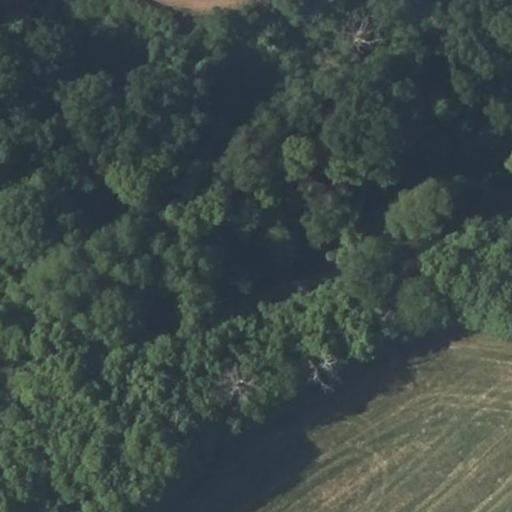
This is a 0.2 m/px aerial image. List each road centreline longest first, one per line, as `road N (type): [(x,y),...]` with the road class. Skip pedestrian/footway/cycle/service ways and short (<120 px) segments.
road 1 (unclassified): [(0,377),(478,229),(511,211)]
road 2 (track): [(82,195),(189,209),(342,190),(511,122)]
